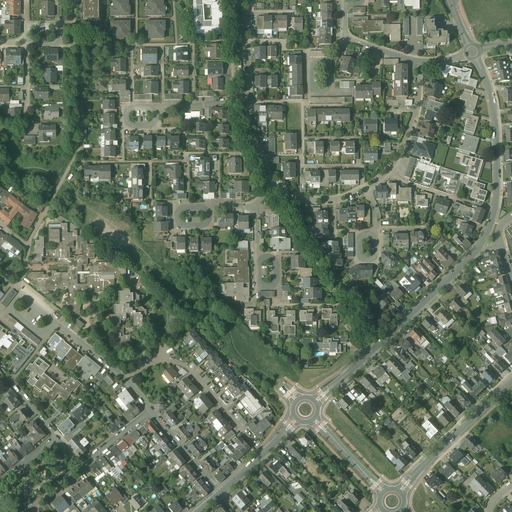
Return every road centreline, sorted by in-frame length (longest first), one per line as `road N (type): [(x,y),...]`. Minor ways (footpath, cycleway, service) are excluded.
road 1 (tertiary): [(314,401),(480,244)]
road 2 (tertiary): [(480,244),(494,210),(496,134),(475,58)]
road 3 (residential): [(124,382),(153,363),(180,364),(252,444)]
road 4 (residential): [(511,381),(411,479)]
